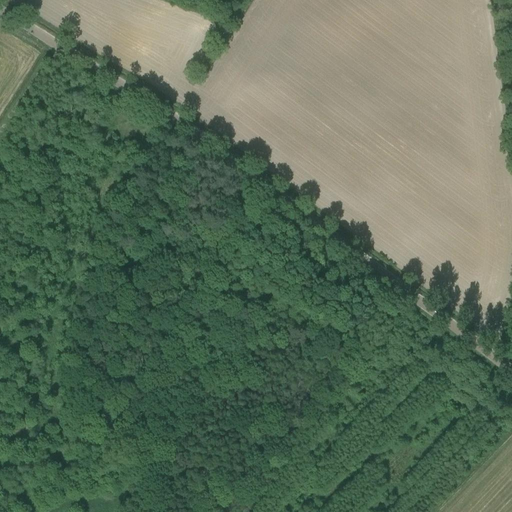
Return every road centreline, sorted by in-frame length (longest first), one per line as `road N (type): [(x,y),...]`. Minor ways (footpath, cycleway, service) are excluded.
road 1 (unclassified): [(511,372),(214,151),(0,14)]
road 2 (track): [(73,511),(30,381),(29,287),(48,192),(120,114)]
